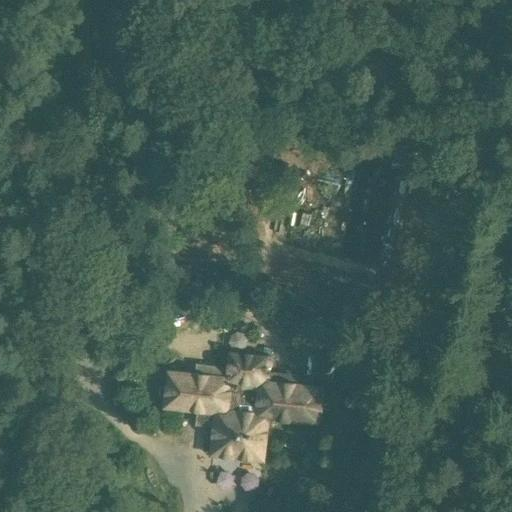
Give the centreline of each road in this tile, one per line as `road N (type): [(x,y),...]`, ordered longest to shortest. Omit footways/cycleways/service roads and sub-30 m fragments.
road 1 (track): [(458,0),(423,135),(378,511)]
road 2 (unclassified): [(86,0),(69,407)]
